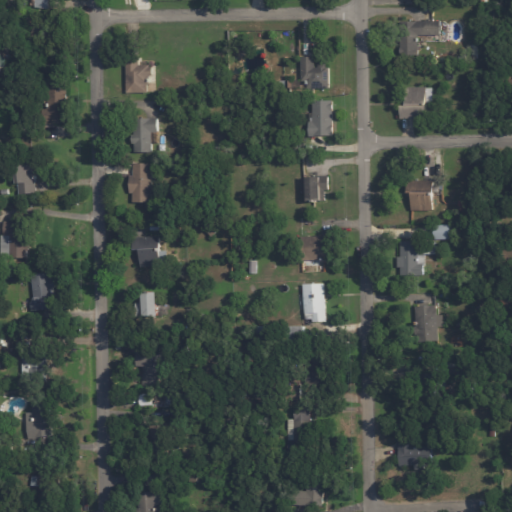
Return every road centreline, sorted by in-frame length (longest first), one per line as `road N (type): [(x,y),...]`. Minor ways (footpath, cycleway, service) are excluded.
road 1 (residential): [(102,511),(92,0)]
road 2 (residential): [(369,511),(360,0)]
road 3 (residential): [(361,6),(93,11)]
road 4 (residential): [(362,138),(511,135)]
road 5 (residential): [(369,503),(493,500)]
